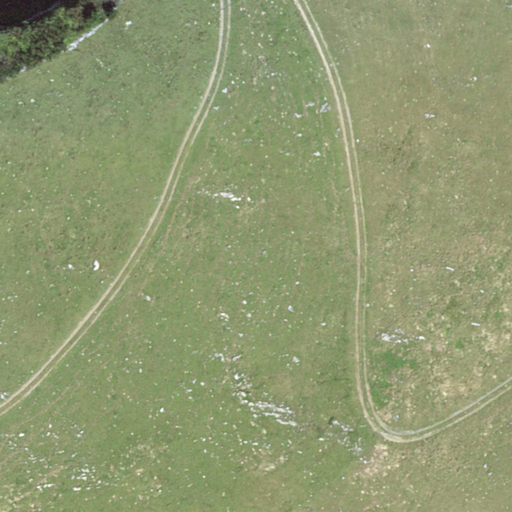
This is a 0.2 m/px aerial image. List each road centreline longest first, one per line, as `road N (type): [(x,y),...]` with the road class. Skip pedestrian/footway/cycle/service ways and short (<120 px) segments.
road 1 (track): [(511,385),(418,437),(395,435),(375,416),(361,379),(366,256),(356,151),(347,98),(306,0)]
road 2 (track): [(233,0),(221,82),(150,240),(98,320),(0,413)]
